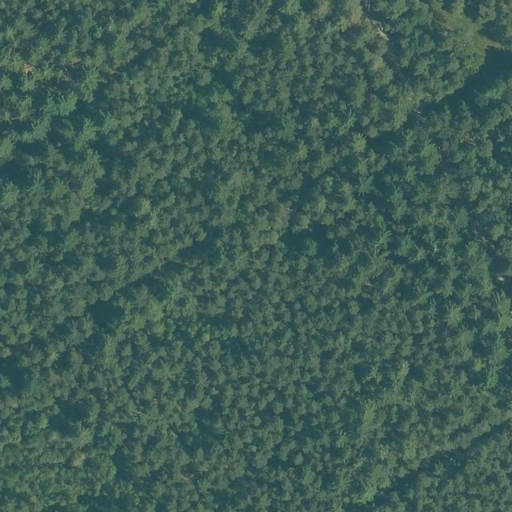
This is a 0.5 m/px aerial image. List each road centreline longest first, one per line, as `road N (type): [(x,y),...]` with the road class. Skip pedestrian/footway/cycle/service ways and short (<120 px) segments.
road 1 (track): [(511,290),(369,0)]
road 2 (track): [(340,511),(511,412)]
